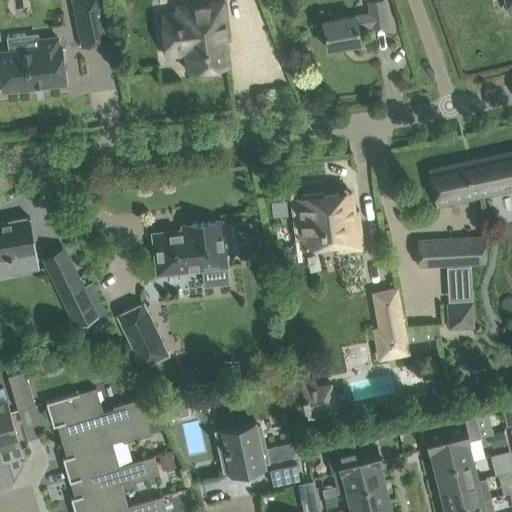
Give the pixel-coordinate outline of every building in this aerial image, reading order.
[(72,0),(81,45),(82,47),(109,42),(101,0),(72,0)] [(229,38),(228,29),(224,0),(222,0),(193,4),(179,5),(176,6),(176,7),(177,12),(161,14),(166,56),(185,54),(187,70),(192,70),(192,71),(208,69),(207,68),(230,65),(227,40),(228,40),(230,40),(229,38)] [(373,27),(387,25),(383,0),(381,0),(369,2),(371,13),(355,15),(323,21),(324,28),(327,48),(331,48),(331,49),(341,48),(341,46),(360,43),(357,27),(373,25),(373,27)] [(511,0),(502,0),(504,5),(508,8),(509,13),(511,12),(511,0)] [(61,42),(59,43),(58,35),(36,38),(38,46),(13,49),(0,50),(0,70),(0,72),(3,92),(66,84),(64,64),(62,49),(61,42)] [(437,206),(456,201),(511,189),(511,150),(429,169),(437,206)] [(339,193),(324,195),(324,191),(302,194),(303,197),(297,198),(303,245),(338,241),(339,249),(362,246),(360,228),(358,215),(354,215),(353,206),(351,192),(339,193)] [(30,217),(0,222),(0,258),(8,257),(8,259),(11,258),(14,273),(39,268),(30,217)] [(227,233),(223,233),(222,220),(192,223),(185,224),(182,224),(182,226),(183,230),(153,233),(157,274),(176,272),(175,268),(186,267),(187,271),(202,269),(204,286),(229,283),(227,266),(226,251),(229,249),(232,247),(233,243),(233,239),(231,235),(227,233)] [(418,265),(438,264),(486,262),(484,237),(417,240),(418,265)] [(98,316),(79,276),(57,286),(76,326),(98,316)] [(435,328),(406,330),(398,286),(371,292),(377,327),(371,328),(378,361),(410,355),(408,342),(436,338),(435,328)] [(448,329),(472,328),(471,301),(448,301),(446,302),(448,329)] [(168,354),(143,302),(118,315),(143,366),(168,354)] [(21,371),(8,375),(18,410),(35,405),(25,370),(21,371)] [(338,412),(332,382),(316,385),(315,378),(298,381),(308,427),(324,423),(323,416),(338,412)] [(105,410),(103,411),(96,387),(46,402),(51,417),(53,425),(57,424),(62,440),(146,415),(141,397),(115,405),(115,407),(105,410)] [(0,447),(4,446),(20,442),(7,400),(0,402),(0,447)] [(151,432),(164,428),(157,412),(148,415),(146,415),(62,440),(67,457),(64,457),(63,458),(63,460),(65,466),(70,481),(122,466),(121,464),(119,465),(112,442),(114,441),(125,438),(125,441),(151,433),(151,432)] [(468,440),(479,437),(474,416),(463,419),(425,428),(430,450),(431,449),(466,441),(468,440)] [(225,451),(220,452),(224,469),(228,468),(229,473),(251,469),(265,466),(264,462),(295,456),(292,442),(265,447),(261,425),(257,426),(256,423),(228,428),(232,446),(224,448),(225,451)] [(492,448),(507,444),(504,433),(489,436),(492,448)] [(374,441),(354,446),(352,437),(324,444),(327,453),(332,474),(333,474),(378,463),(379,462),(374,441)] [(431,449),(436,468),(471,460),(466,441),(431,449)] [(505,472),(511,470),(511,462),(509,450),(501,452),(505,472)] [(163,469),(174,466),(170,452),(159,455),(163,469)] [(133,481),(160,473),(154,455),(121,464),(122,466),(70,481),(75,497),(72,498),(71,498),(72,500),(74,507),(75,511),(109,511),(130,506),(129,505),(127,505),(120,482),(122,482),(133,478),(133,481)] [(471,460),(436,468),(441,488),(476,479),(471,460)] [(296,463),(269,469),(273,485),(300,479),(296,463)] [(383,482),(378,463),(333,474),(338,493),(348,490),(383,482)] [(446,508),(481,499),(490,497),(485,477),(476,479),(441,488),(446,508)] [(353,510),(388,501),(383,482),(348,490),(353,510)] [(109,511),(169,511),(164,494),(129,505),(130,506),(109,511)] [(331,495),(324,496),(327,507),(338,505),(336,494),(331,495)] [(303,511),(319,511),(317,497),(315,498),(302,500),(303,511)] [(494,511),(490,497),(481,499),(446,508),(446,511),(494,511)] [(353,511),(390,511),(388,501),(353,510),(353,511)]
